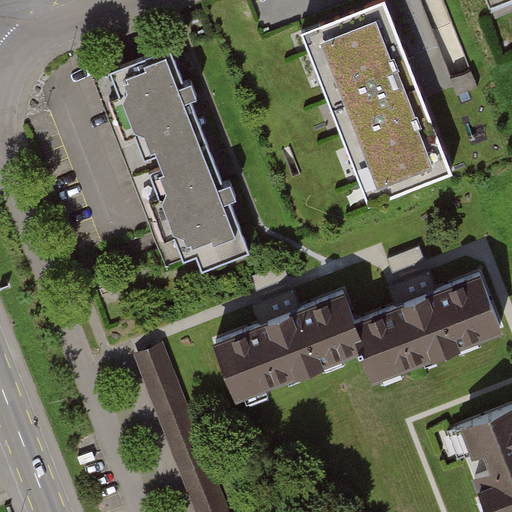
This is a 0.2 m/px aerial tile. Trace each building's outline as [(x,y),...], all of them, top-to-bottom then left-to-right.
[(383,0),(375,0),(293,31),(365,224),(456,190),(383,0)] [(511,0),(474,0),(480,16),(511,4),(511,0)] [(243,255),(162,44),(92,71),(95,79),(151,223),(165,260),(185,252),(193,274),(243,255)] [(456,78),(462,93),(482,86),(476,71),(456,78)] [(505,326),(481,266),(361,313),(371,339),(385,373),(505,326)] [(361,313),(349,282),(217,335),(239,392),(371,339),(361,313)] [(235,511),(167,340),(133,353),(196,511),(235,511)] [(492,511),(511,511),(511,406),(460,426),(492,511)]
